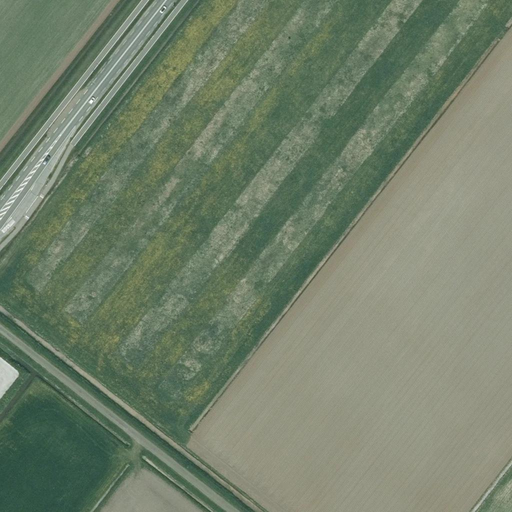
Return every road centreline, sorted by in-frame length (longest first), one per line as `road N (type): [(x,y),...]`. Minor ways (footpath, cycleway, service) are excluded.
road 1 (unclassified): [(232,511),(0,328)]
road 2 (secondary): [(0,218),(171,0)]
